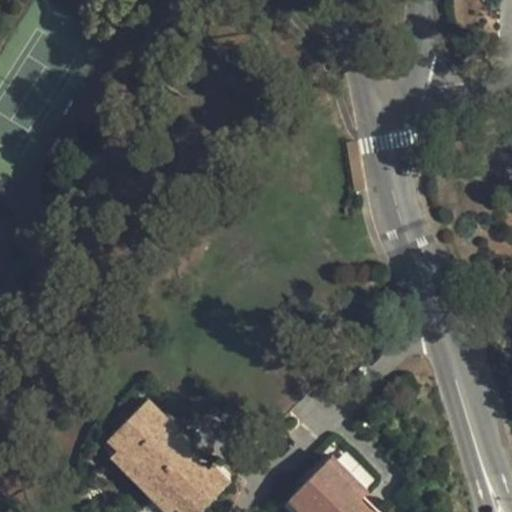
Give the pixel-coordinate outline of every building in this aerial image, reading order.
[(367,189),(359,141),(349,142),(356,190),(367,189)] [(285,316),(216,387),(266,435),(334,365),(285,316)] [(177,427),(148,397),(109,436),(185,511),(197,511),(231,479),(214,462),(208,467),(187,446),(189,444),(189,442),(189,439),(187,436),(185,434),(182,433),(179,433),(176,433),(175,435),(172,432),(177,427)] [(369,488),(333,453),(289,497),(301,508),(304,504),(312,511),(383,511),(376,505),(369,511),(361,511),(353,504),(364,493),(369,488)] [(364,493),(353,504),(361,511),(369,511),(376,505),(364,493)]
